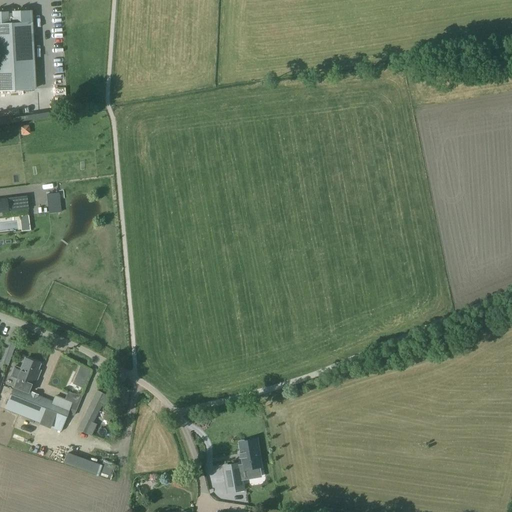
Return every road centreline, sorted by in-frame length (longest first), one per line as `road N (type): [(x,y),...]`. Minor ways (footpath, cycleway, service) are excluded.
road 1 (unclassified): [(174,413),(278,387),(414,334)]
road 2 (unclassified): [(174,413),(105,362),(0,317)]
